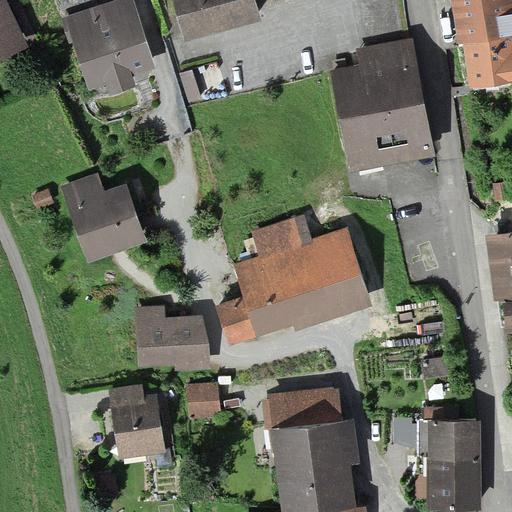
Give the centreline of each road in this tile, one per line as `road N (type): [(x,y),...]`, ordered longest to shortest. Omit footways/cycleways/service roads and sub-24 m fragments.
road 1 (residential): [(489,511),(491,446),(421,0)]
road 2 (residential): [(70,511),(34,311),(0,234)]
